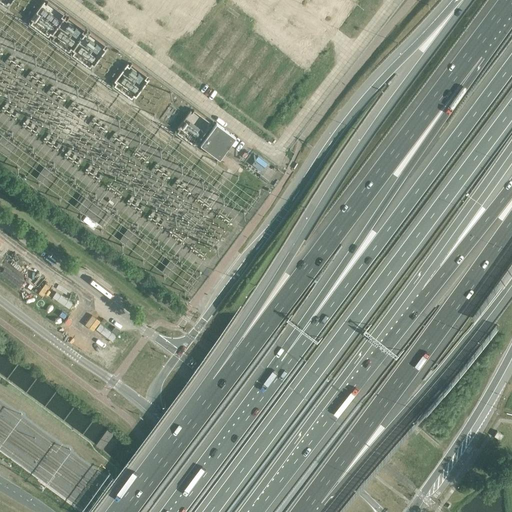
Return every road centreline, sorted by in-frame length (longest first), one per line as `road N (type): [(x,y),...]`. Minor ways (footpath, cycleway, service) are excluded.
road 1 (motorway): [(210,511),(511,108)]
road 2 (motorway): [(463,0),(329,193),(247,323),(213,395)]
road 3 (motorway): [(462,0),(352,113),(178,354)]
road 4 (motorway): [(477,51),(213,395)]
road 5 (motorway): [(511,64),(285,365)]
road 6 (motorway): [(477,51),(285,365)]
road 7 (motorway): [(315,497),(511,223)]
road 8 (motorway): [(315,497),(461,347),(511,277)]
road 9 (motorway): [(258,511),(426,295)]
road 10 (secondary): [(379,511),(178,354)]
road 11 (secondary): [(178,354),(0,220)]
road 12 (motorway): [(409,511),(511,348)]
road 13 (secondary): [(0,300),(153,409)]
road 14 (motorway): [(285,365),(175,511)]
road 15 (motorway): [(426,295),(511,151)]
road 16 (secondary): [(153,409),(284,511)]
road 17 (motorway): [(213,395),(126,511)]
road 18 (motorway): [(426,295),(511,192)]
